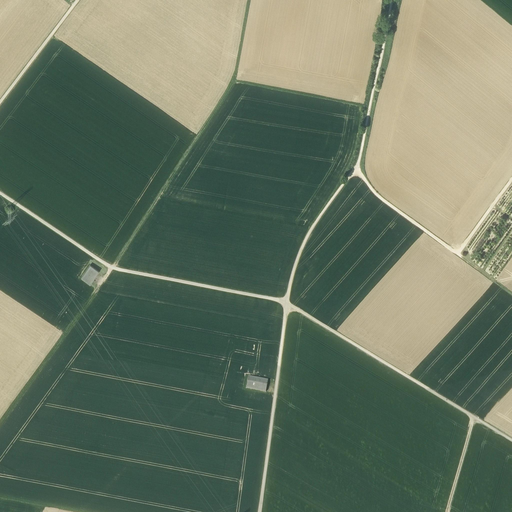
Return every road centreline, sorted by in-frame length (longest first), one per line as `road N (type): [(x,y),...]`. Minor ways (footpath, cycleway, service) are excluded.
road 1 (track): [(392,0),(356,169),(307,234),(294,269),(259,511)]
road 2 (track): [(253,0),(237,84),(0,432)]
road 3 (track): [(511,440),(287,304),(118,270)]
road 4 (track): [(356,169),(381,200),(465,260)]
road 5 (track): [(0,194),(118,270)]
road 6 (track): [(78,0),(0,107)]
